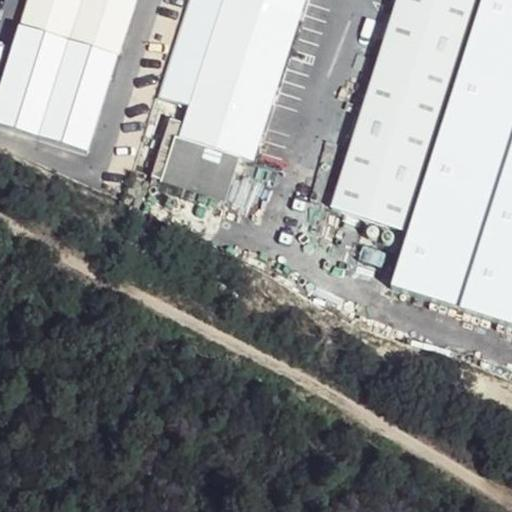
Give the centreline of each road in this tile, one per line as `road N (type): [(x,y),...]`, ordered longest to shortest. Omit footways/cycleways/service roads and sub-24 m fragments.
road 1 (track): [(511,481),(0,202)]
road 2 (unknown): [(26,0),(12,48),(22,78),(63,100),(99,106),(132,94),(166,0)]
